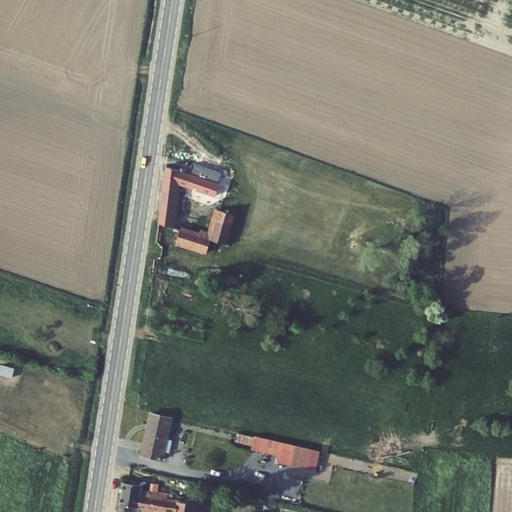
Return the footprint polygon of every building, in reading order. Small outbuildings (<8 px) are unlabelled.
[(168,163),(160,224),(173,227),(178,190),(192,195),(195,188),(211,194),(220,168),(192,158),(188,170),(168,163)] [(193,234),(236,248),(240,234),(232,231),(238,214),(219,208),(217,217),(222,219),(217,233),(196,226),(193,234)] [(193,234),(183,231),(178,245),(206,254),(210,240),(193,234)] [(227,276),(223,289),(244,295),(248,282),(227,276)] [(1,363),(0,367),(0,373),(13,377),(15,367),(1,363)] [(150,411),(142,448),(164,453),(173,416),(150,411)] [(296,446),(237,432),(234,444),(282,456),(280,462),(291,464),(296,446)] [(142,448),(141,452),(163,458),(164,453),(142,448)] [(194,511),(196,505),(170,502),(171,497),(146,493),(146,490),(126,488),(122,511),(136,511),(138,508),(166,511),(194,511)]
